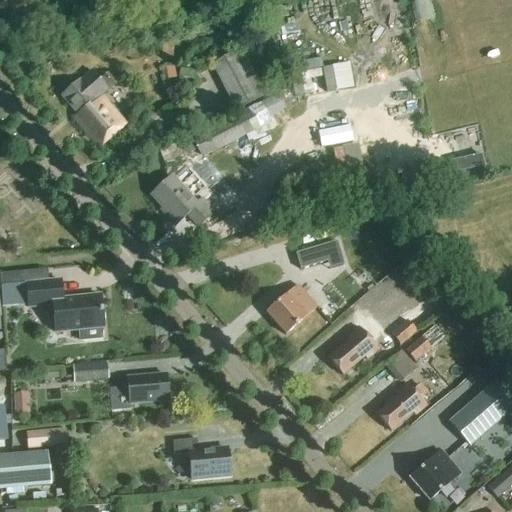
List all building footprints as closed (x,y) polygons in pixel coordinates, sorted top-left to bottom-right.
[(236,54),(210,66),(233,112),(265,97),(248,60),(240,63),(236,54)] [(272,119),(286,113),(284,108),(295,105),(290,68),(276,70),(278,95),(181,143),(193,164),(245,137),(249,143),(277,129),(272,119)] [(178,81),(176,69),(168,70),(170,82),(178,81)] [(110,91),(119,83),(109,71),(101,78),(110,91)] [(97,148),(125,125),(100,97),(107,91),(93,73),(81,82),(81,81),(61,97),(77,117),(73,120),(97,148)] [(359,146),(333,151),(341,200),(367,196),(359,146)] [(168,215),(166,216),(176,227),(187,217),(198,229),(215,213),(202,200),(196,205),(171,178),(151,196),(168,215)] [(311,185),(277,190),(280,211),(329,204),(327,196),(313,198),(311,185)] [(327,264),(322,248),(295,256),(300,271),(327,264)] [(60,282),(48,283),(0,287),(2,304),(28,302),(28,309),(53,307),(55,334),(77,332),(79,343),(101,341),(100,330),(103,329),(100,297),(62,300),(60,282)] [(285,337),(317,309),(297,286),(266,314),(285,337)] [(384,288),(359,309),(369,321),(394,300),(384,288)] [(401,348),(418,333),(407,322),(391,335),(401,348)] [(363,364),(378,352),(358,328),(347,338),(349,341),(328,359),(342,377),(361,361),(363,364)] [(415,363),(430,350),(420,339),(405,352),(415,363)] [(0,370),(12,370),(11,352),(0,352),(0,370)] [(401,383),(417,370),(401,352),(386,365),(401,383)] [(74,384),(107,381),(105,365),(72,368),(74,384)] [(165,376),(126,379),(127,390),(111,391),(113,412),(130,411),(130,406),(168,403),(165,376)] [(464,450),(511,410),(511,407),(492,383),(443,423),(454,438),(464,450)] [(395,395),(397,398),(377,416),(391,432),(412,414),(415,417),(427,406),(407,384),(395,395)] [(26,395),(13,395),(14,420),(27,420),(26,395)] [(27,451),(67,447),(66,431),(26,435),(27,451)] [(191,481),(230,477),(227,451),(198,454),(196,441),(172,443),(174,457),(188,455),(191,481)] [(429,502),(460,475),(441,452),(409,480),(429,502)] [(0,491),(49,487),(46,454),(0,457),(0,491)] [(511,467),(488,489),(497,499),(511,486),(511,467)]
